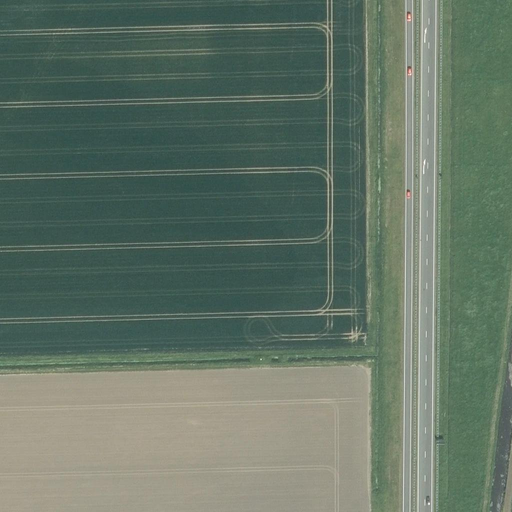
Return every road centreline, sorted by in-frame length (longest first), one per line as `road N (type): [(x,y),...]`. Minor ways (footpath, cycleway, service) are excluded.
road 1 (trunk): [(424,511),(430,0)]
road 2 (trunk): [(408,0),(406,511)]
